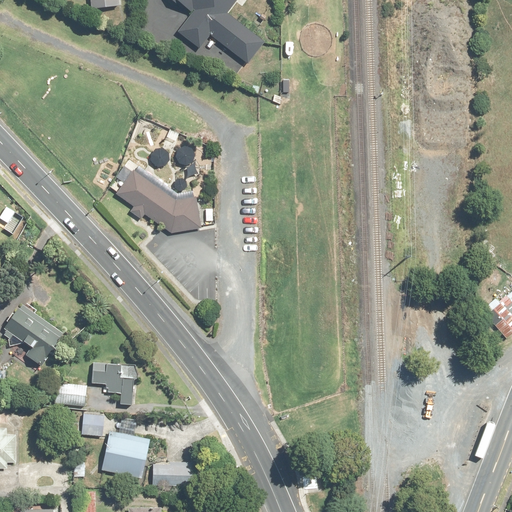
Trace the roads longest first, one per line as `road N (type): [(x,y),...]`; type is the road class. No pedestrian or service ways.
road 1 (secondary): [(279,511),(225,404),(169,326),(0,141)]
road 2 (track): [(0,23),(173,100),(228,135)]
